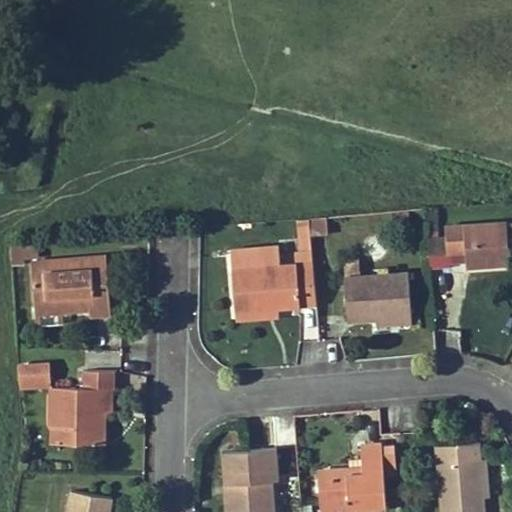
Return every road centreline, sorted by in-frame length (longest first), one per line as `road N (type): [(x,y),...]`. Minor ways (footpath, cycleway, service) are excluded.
road 1 (residential): [(176,392),(468,372),(511,394)]
road 2 (residential): [(171,227),(176,392)]
road 3 (residential): [(176,392),(169,511)]
